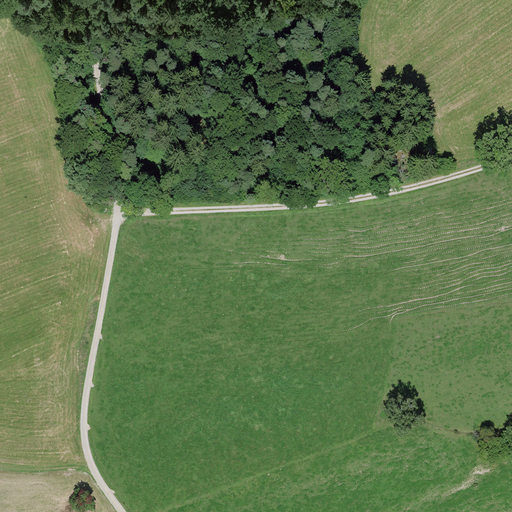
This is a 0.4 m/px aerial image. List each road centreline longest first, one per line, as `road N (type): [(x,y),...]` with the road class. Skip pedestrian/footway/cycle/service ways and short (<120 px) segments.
road 1 (track): [(123,511),(100,480),(86,439),(119,212),(344,202),(511,160)]
road 2 (track): [(119,212),(120,167),(100,53),(81,0)]
